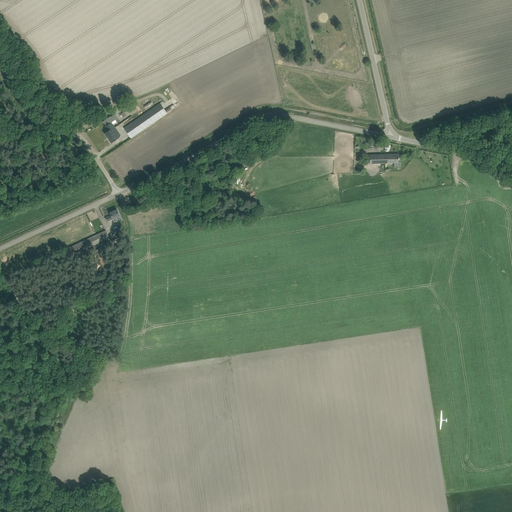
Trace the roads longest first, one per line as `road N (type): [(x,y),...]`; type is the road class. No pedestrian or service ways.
road 1 (unclassified): [(118,193),(265,115),(392,136)]
road 2 (unclassified): [(118,193),(82,137),(35,120),(0,72)]
road 3 (track): [(116,361),(32,316),(0,270)]
road 4 (unclassified): [(392,136),(359,0)]
road 5 (unclassified): [(0,249),(118,193)]
road 6 (unclassified): [(511,181),(459,152),(392,136)]
